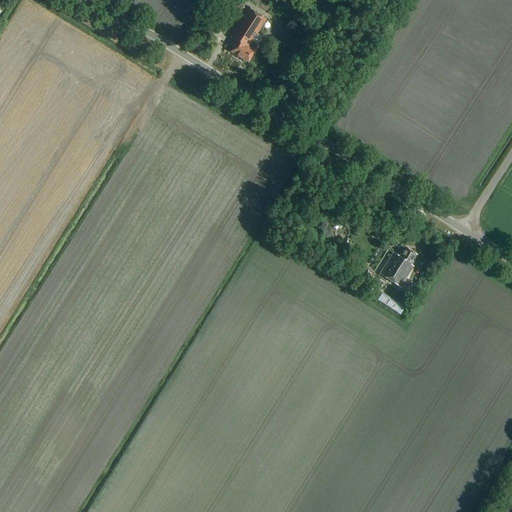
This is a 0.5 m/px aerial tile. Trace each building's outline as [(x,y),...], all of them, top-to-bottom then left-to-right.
[(248,63),(255,52),(254,51),(258,45),(257,44),(261,37),(256,35),(265,20),(247,9),(230,37),(236,41),(230,52),(248,63)] [(208,38),(215,27),(206,21),(199,32),(208,38)] [(326,168),(329,163),(322,159),(319,164),(326,168)] [(411,265),(417,256),(404,248),(398,258),(392,254),(380,274),(401,287),(413,267),(411,265)] [(404,312),(407,305),(383,293),(379,300),(404,312)]
